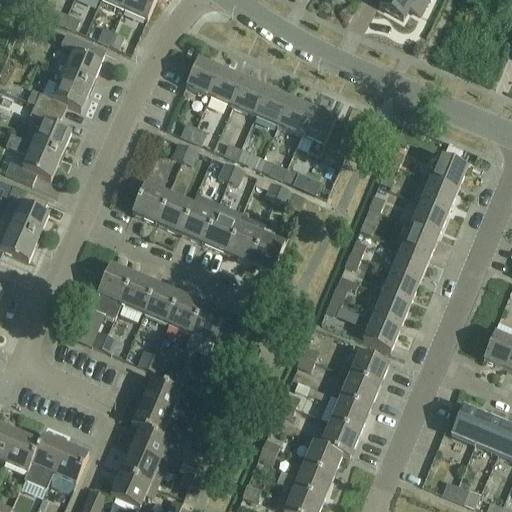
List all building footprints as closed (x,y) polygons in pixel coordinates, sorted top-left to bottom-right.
[(20,11),(24,0),(10,0),(8,6),(20,11)] [(36,5),(25,0),(24,0),(20,11),(31,16),(36,5)] [(103,0),(101,5),(124,15),(130,0),(103,0)] [(130,0),(124,15),(148,25),(158,0),(130,0)] [(385,0),(380,10),(404,24),(409,16),(418,21),(430,0),(385,0)] [(64,30),(69,19),(56,14),(52,25),(64,30)] [(81,25),(69,19),(64,30),(77,36),(81,25)] [(109,50),(115,38),(104,33),(99,46),(109,50)] [(115,38),(109,50),(120,55),(126,42),(115,38)] [(52,75),(92,92),(107,58),(66,40),(61,51),(73,56),(67,71),(56,66),(52,75)] [(210,102),(222,74),(199,64),(187,92),(210,102)] [(245,84),(222,74),(210,102),(233,112),(245,84)] [(92,92),(52,75),(41,98),(32,94),(27,105),(36,109),(63,121),(68,110),(82,116),(92,92)] [(245,84),(233,112),(256,122),(267,94),(245,84)] [(291,104),(267,94),(256,122),(279,132),(291,104)] [(313,114),(291,104),(279,132),(301,142),(313,114)] [(63,121),(36,109),(31,121),(43,126),(33,149),(62,162),(72,138),(58,132),(63,121)] [(337,124),(313,114),(301,142),(314,147),(309,158),(321,163),(325,152),(337,124)] [(190,145),(196,133),(187,129),(181,141),(190,145)] [(196,133),(190,145),(201,150),(207,137),(196,133)] [(407,156),(413,141),(401,136),(395,151),(407,156)] [(62,162),(33,149),(10,139),(5,151),(28,161),(23,172),(11,167),(5,179),(33,191),(38,180),(51,186),(62,162)] [(237,165),(241,155),(219,145),(215,156),(224,160),(237,165)] [(449,149),(445,158),(459,164),(463,155),(449,149)] [(182,166),(188,154),(178,150),(173,162),(182,166)] [(198,158),(188,154),(182,166),(192,171),(198,158)] [(241,155),(237,165),(260,175),(264,165),(241,155)] [(394,155),(389,168),(400,172),(405,160),(394,155)] [(430,185),(458,196),(468,172),(440,161),(430,185)] [(275,170),(264,165),(260,175),(271,180),(282,185),(287,175),(275,170)] [(400,172),(389,168),(379,191),(391,195),(400,172)] [(229,186),(234,174),(225,170),(220,182),(229,186)] [(244,178),(234,174),(229,186),(239,190),(244,178)] [(299,180),(287,175),(282,185),(295,191),(299,180)] [(239,190),(237,195),(250,201),(257,183),(244,178),(239,190)] [(430,185),(421,208),(448,219),(458,196),(430,185)] [(265,202),(274,206),(280,193),(271,189),(265,202)] [(155,228),(167,199),(144,190),(132,218),(155,228)] [(1,226),(39,243),(49,219),(36,213),(41,203),(14,191),(9,202),(11,203),(1,226)] [(291,198),(280,193),(274,206),(286,211),(291,198)] [(167,199),(155,228),(178,238),(190,209),(167,199)] [(370,214),(381,218),(386,205),(375,201),(370,214)] [(448,219),(421,208),(411,231),(439,242),(448,219)] [(190,209),(178,238),(201,248),(213,219),(190,209)] [(381,218),(370,214),(361,237),(371,241),(381,218)] [(237,230),(213,219),(201,248),(225,258),(237,230)] [(0,228),(0,264),(4,257),(28,267),(39,243),(1,226),(0,228)] [(237,230),(225,258),(248,268),(260,240),(237,230)] [(439,242),(411,231),(402,254),(429,265),(439,242)] [(260,240),(248,268),(273,279),(285,250),(260,240)] [(356,246),(351,259),(362,264),(367,251),(356,246)] [(402,254),(392,277),(420,288),(429,265),(402,254)] [(362,264),(351,259),(346,271),(357,276),(362,264)] [(109,271),(97,301),(91,314),(115,324),(121,311),(120,311),(133,281),(109,271)] [(420,288),(392,277),(383,300),(410,311),(420,288)] [(120,311),(121,311),(123,312),(120,320),(137,327),(140,319),(144,321),(157,291),(133,281),(120,311)] [(157,291),(144,321),(168,331),(180,301),(157,291)] [(337,293),(332,305),(343,309),(348,297),(337,293)] [(383,300),(374,322),(401,333),(410,311),(383,300)] [(203,311),(180,301),(168,331),(191,341),(203,311)] [(343,309),(332,305),(327,317),(338,322),(343,309)] [(227,321),(203,311),(191,341),(214,350),(227,321)] [(251,331),(227,321),(214,350),(238,360),(251,331)] [(401,333),(374,322),(364,346),(391,357),(401,333)] [(508,375),(511,365),(511,343),(496,337),(488,356),(484,364),(508,375)] [(101,356),(107,343),(97,339),(92,352),(101,356)] [(107,343),(101,356),(112,360),(117,347),(107,343)] [(306,352),(302,362),(315,368),(319,358),(306,352)] [(350,382),(379,394),(389,369),(360,357),(350,382)] [(149,376),(154,363),(145,359),(139,372),(149,376)] [(315,368),(302,362),(298,372),(311,378),(315,368)] [(154,363),(149,376),(159,380),(164,367),(154,363)] [(195,395),(201,382),(191,378),(185,391),(195,395)] [(201,382),(195,395),(205,399),(211,386),(201,382)] [(350,382),(340,405),(369,418),(379,394),(350,382)] [(152,385),(142,408),(171,420),(181,397),(152,385)] [(295,386),(292,394),(303,399),(307,391),(295,386)] [(286,399),(282,409),(296,414),(300,405),(286,399)] [(369,418),(340,405),(330,428),(359,441),(369,418)] [(171,420),(142,408),(132,431),(139,434),(140,433),(162,443),(171,420)] [(296,414),(282,409),(278,418),(292,424),(296,414)] [(477,450),(488,423),(464,412),(453,440),(477,450)] [(203,434),(213,438),(218,427),(208,423),(203,434)] [(511,432),(488,423),(477,450),(499,459),(511,432)] [(330,428),(321,450),(321,451),(343,461),(342,462),(349,464),(359,441),(330,428)] [(0,429),(0,464),(6,467),(18,438),(0,429)] [(511,432),(499,459),(511,464),(511,432)] [(139,434),(130,456),(160,468),(167,471),(172,459),(178,461),(182,452),(176,449),(169,446),(162,443),(140,433),(139,434)] [(213,438),(203,434),(198,445),(209,449),(213,438)] [(18,438),(6,467),(29,477),(32,470),(31,469),(41,447),(40,447),(18,438)] [(32,470),(29,477),(25,485),(47,494),(52,483),(67,450),(44,440),(40,447),(41,447),(31,469),(32,470)] [(267,446),(263,456),(276,461),(280,451),(267,446)] [(321,451),(321,450),(313,447),(303,472),(333,484),(342,462),(343,461),(321,451)] [(90,460),(67,450),(52,483),(52,492),(67,498),(74,494),(76,489),(77,489),(90,460)] [(130,456),(120,478),(150,491),(157,494),(167,471),(160,468),(130,456)] [(276,461),(263,456),(259,466),(272,471),(276,461)] [(184,479),(195,483),(199,473),(189,468),(184,479)] [(293,495),(323,508),(333,484),(303,472),(298,484),(281,477),(276,488),(293,495)] [(120,478),(110,501),(137,511),(141,511),(145,502),(152,505),(157,494),(150,491),(120,478)] [(195,483),(184,479),(179,490),(190,495),(195,483)] [(453,504),(458,492),(448,487),(443,500),(453,504)] [(469,496),(458,492),(453,504),(464,509),(469,496)] [(256,508),(260,498),(247,493),(243,502),(256,508)] [(321,511),(323,508),(293,495),(286,511),(321,511)] [(90,496),(83,511),(102,511),(107,503),(90,496)]
